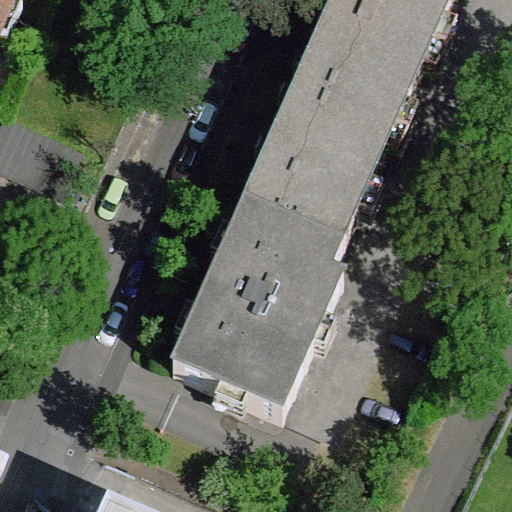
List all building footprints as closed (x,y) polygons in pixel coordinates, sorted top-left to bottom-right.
[(0,0),(0,44),(19,0),(0,0)] [(343,0),(339,11),(434,54),(459,0),(343,0)] [(339,11),(300,96),(399,138),(434,54),(339,11)] [(249,216),(345,258),(399,138),(300,96),(249,216)] [(88,159),(7,124),(0,140),(0,175),(68,207),(88,159)] [(345,258),(249,216),(176,378),(284,428),(347,293),(333,287),(345,258)] [(0,253),(0,308),(18,316),(40,270),(0,253)] [(0,359),(18,316),(0,308),(0,359)]
